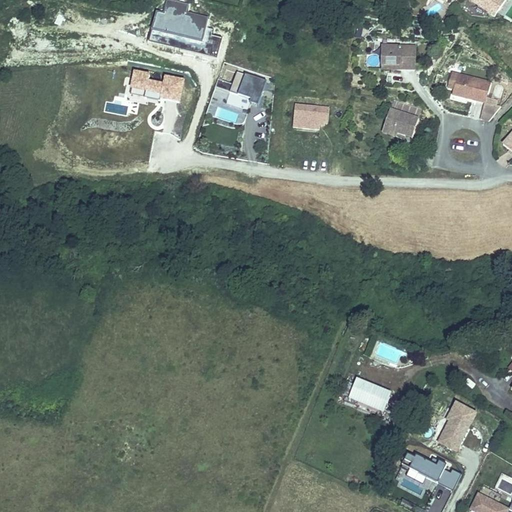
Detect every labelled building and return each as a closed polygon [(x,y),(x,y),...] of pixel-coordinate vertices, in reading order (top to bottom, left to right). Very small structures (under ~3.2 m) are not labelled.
[(469,0),(495,17),(506,0),(469,0)] [(416,70),(417,47),(382,46),(382,65),(400,65),(400,70),(416,70)] [(182,103),(185,80),(165,77),(164,84),(149,82),(150,74),(134,72),(131,97),(182,103)] [(455,90),(459,75),(452,73),(448,88),(455,90)] [(236,74),(230,106),(250,110),(251,104),(261,106),(266,79),(236,74)] [(486,98),(490,83),(459,75),(455,90),(454,95),(485,103),(486,98)] [(493,117),(501,107),(497,106),(498,101),(489,98),(487,103),(487,104),(486,106),(485,105),(481,119),(489,121),(493,117)] [(293,129),(328,131),(329,106),(294,105),(293,129)] [(222,107),(218,116),(237,124),(240,114),(222,107)] [(413,138),(419,119),(390,109),(384,129),(398,133),(413,138)] [(397,137),(398,133),(384,129),(383,133),(397,137)] [(511,134),(503,145),(511,152),(511,134)] [(367,405),(374,386),(357,380),(350,398),(367,405)] [(349,396),(354,385),(346,381),(341,393),(349,397),(349,396)] [(384,412),(391,393),(374,386),(367,405),(384,412)] [(457,454),(478,414),(458,403),(436,443),(457,454)] [(439,486),(446,473),(448,468),(435,462),(432,466),(418,459),(417,461),(411,457),(404,471),(411,475),(413,472),(429,481),(439,486)] [(462,475),(454,471),(452,476),(445,488),(453,492),(462,475)] [(411,475),(409,479),(426,487),(429,481),(413,472),(411,475)] [(452,476),(446,473),(439,486),(445,488),(452,476)] [(428,511),(441,511),(449,496),(437,491),(428,511)] [(507,511),(509,510),(478,495),(471,510),(474,511),(507,511)]
